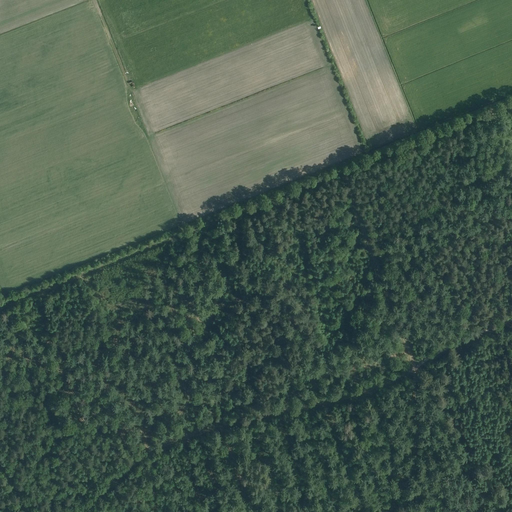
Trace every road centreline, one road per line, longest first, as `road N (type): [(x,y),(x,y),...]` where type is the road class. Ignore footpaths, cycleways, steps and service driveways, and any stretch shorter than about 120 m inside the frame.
road 1 (track): [(511,101),(0,308)]
road 2 (track): [(345,167),(416,366)]
road 3 (track): [(416,366),(367,389),(272,413)]
road 4 (track): [(387,511),(416,448),(416,366)]
